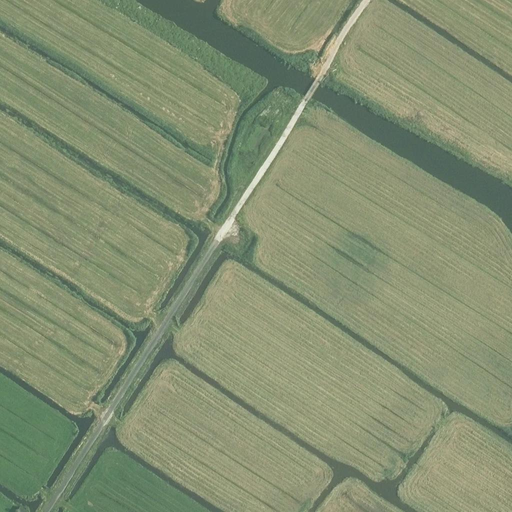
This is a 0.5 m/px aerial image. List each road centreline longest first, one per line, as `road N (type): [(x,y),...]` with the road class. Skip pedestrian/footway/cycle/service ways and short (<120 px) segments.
road 1 (unclassified): [(47,511),(235,213)]
road 2 (track): [(235,213),(369,0)]
